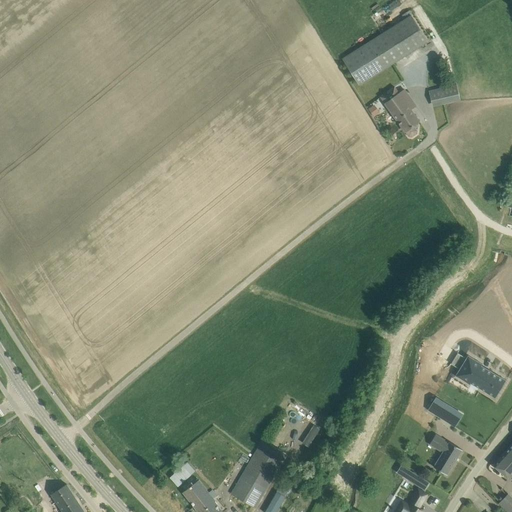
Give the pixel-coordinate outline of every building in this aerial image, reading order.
[(410,10),(402,15),(404,19),(411,15),(413,13),(410,10)] [(344,57),(361,84),(428,41),(411,15),(404,19),(344,57)] [(457,85),(429,91),(433,107),(461,101),(457,85)] [(417,124),(420,122),(400,93),(386,104),(406,132),(408,130),(411,134),(414,135),(419,132),(419,127),(417,124)] [(375,105),(369,109),(374,117),(380,113),(375,105)] [(460,369),(459,370),(473,378),(470,384),(470,385),(471,384),(471,383),(496,398),(507,380),(484,366),(482,365),(483,364),(469,355),(468,355),(466,358),(460,369)] [(480,423),(458,410),(456,413),(438,402),(424,426),(429,428),(437,414),(473,436),(480,423)] [(463,450),(436,434),(429,445),(442,453),(434,467),(447,475),(463,450)] [(232,494),(255,507),(287,453),(264,440),(232,494)] [(511,445),(494,465),(510,479),(511,476),(511,445)] [(401,464),(397,472),(409,479),(413,471),(401,464)] [(184,466),(170,477),(178,486),(192,474),(184,466)] [(223,511),(215,502),(216,501),(199,480),(183,492),(198,511),(223,511)] [(63,511),(85,511),(67,484),(52,494),(63,511)] [(427,494),(419,490),(409,505),(403,501),(396,511),(424,511),(418,508),(427,494)] [(277,491),(265,511),(277,511),(286,497),(277,491)] [(511,511),(511,497),(509,494),(499,503),(508,511),(511,511)]
